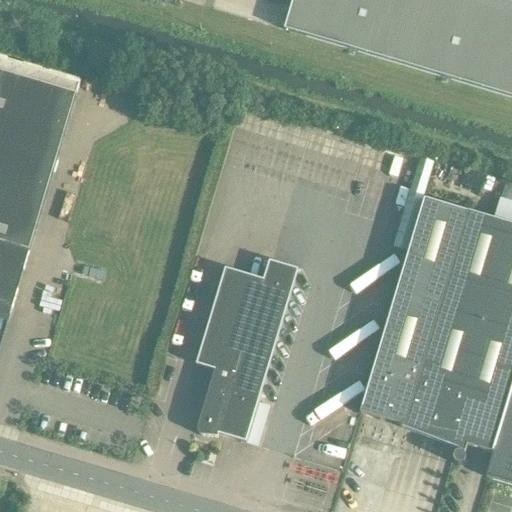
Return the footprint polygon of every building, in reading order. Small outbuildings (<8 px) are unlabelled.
[(511,0),(294,0),(286,28),(511,94),(511,0)] [(0,306),(14,311),(78,96),(0,73),(0,306)] [(469,447),(495,454),(511,397),(511,228),(425,202),(360,414),(461,444),(459,453),(457,455),(455,458),(455,461),(456,464),(459,466),(462,466),(465,464),(467,461),(467,458),(466,455),(469,447)] [(216,372),(198,430),(198,432),(198,434),(199,435),(201,436),(202,437),(204,438),(219,439),(219,438),(218,438),(219,436),(224,438),(247,445),(299,272),(270,263),(264,283),(226,271),(197,367),(216,372)] [(511,397),(495,454),(488,477),(511,484),(511,397)]
